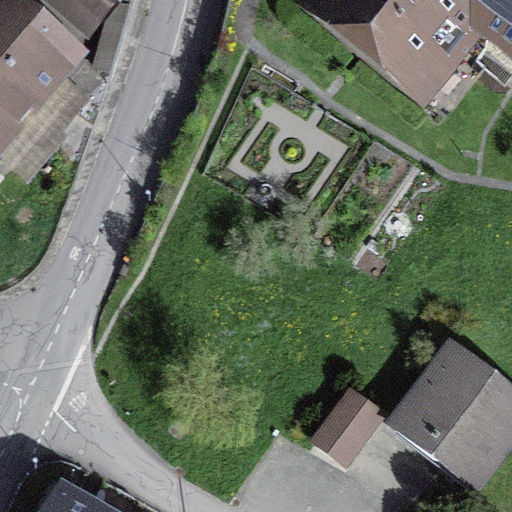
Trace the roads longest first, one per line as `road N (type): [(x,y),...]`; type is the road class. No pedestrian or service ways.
road 1 (tertiary): [(187,0),(147,124),(26,392)]
road 2 (residential): [(26,392),(210,511)]
